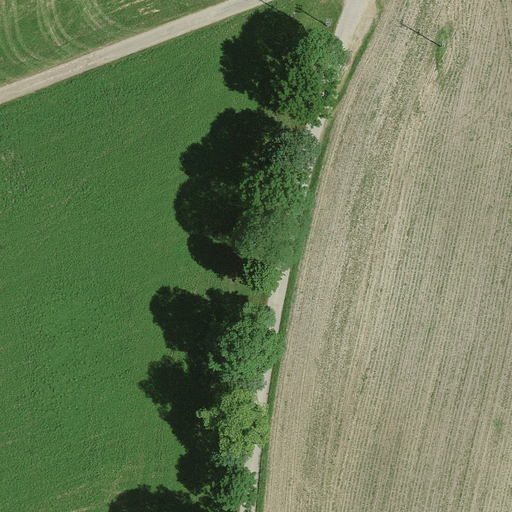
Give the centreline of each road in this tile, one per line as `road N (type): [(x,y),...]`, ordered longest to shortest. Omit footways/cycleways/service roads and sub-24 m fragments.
road 1 (track): [(249,511),(278,287),(356,0)]
road 2 (track): [(0,95),(249,0)]
